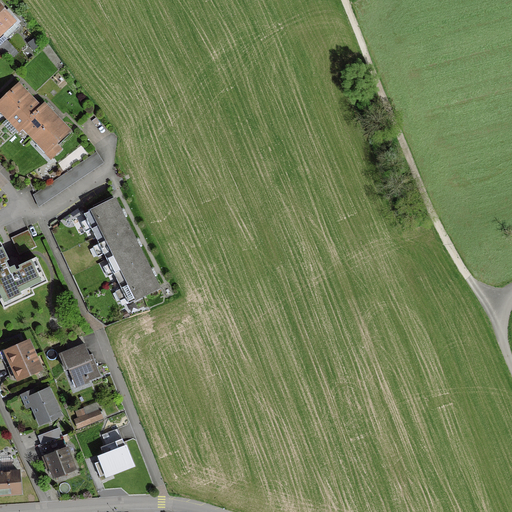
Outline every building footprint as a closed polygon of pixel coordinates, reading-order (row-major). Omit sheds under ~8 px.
[(0,44),(6,39),(1,33),(13,22),(3,12),(3,10),(1,10),(0,8),(0,44)] [(39,46),(34,39),(28,44),(32,50),(39,46)] [(44,106),(40,109),(33,102),(29,98),(27,95),(18,86),(8,95),(6,95),(6,97),(0,102),(0,110),(7,118),(18,130),(22,127),(33,138),(46,152),(52,146),(58,152),(61,150),(55,143),(56,143),(58,143),(58,141),(68,131),(58,121),(54,117),(52,115),(44,106)] [(102,163),(95,152),(32,195),(38,207),(102,163)] [(122,215),(114,199),(83,214),(128,304),(158,289),(152,275),(136,244),(122,215)] [(18,255),(36,247),(30,234),(12,243),(18,255)] [(0,301),(3,308),(23,299),(20,294),(46,282),(35,258),(18,267),(19,269),(10,273),(5,261),(7,260),(0,244),(0,301)] [(8,358),(4,360),(11,374),(14,373),(17,379),(31,373),(40,369),(28,342),(24,344),(5,352),(8,358)] [(84,378),(85,380),(99,374),(91,354),(88,355),(85,345),(59,355),(65,370),(69,369),(74,382),(84,378)] [(58,415),(47,390),(28,398),(40,423),(58,415)] [(74,420),(77,428),(102,418),(101,415),(101,414),(101,413),(102,412),(101,411),(100,411),(100,410),(99,411),(99,410),(74,420)] [(61,436),(58,429),(51,432),(54,439),(61,436)] [(65,435),(61,436),(54,439),(37,446),(46,469),(49,468),(53,478),(55,477),(56,480),(64,477),(63,474),(74,469),(64,443),(67,441),(65,435)] [(131,465),(124,447),(99,457),(102,466),(96,469),(99,477),(105,474),(106,475),(131,465)] [(0,494),(20,493),(18,471),(0,472),(0,494)]
